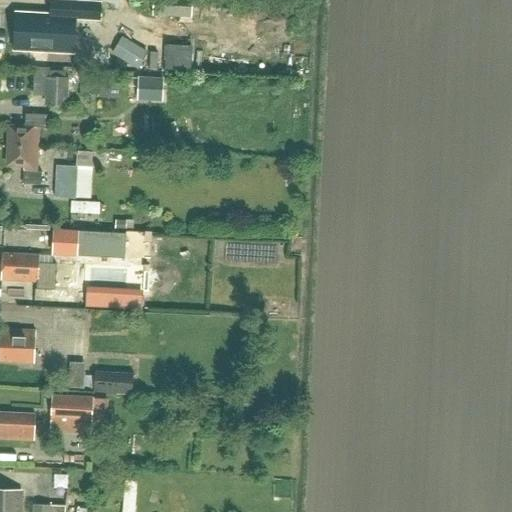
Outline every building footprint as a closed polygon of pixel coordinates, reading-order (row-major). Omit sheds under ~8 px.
[(16,13),(14,51),(74,54),(76,19),(99,21),(100,3),(75,2),(51,0),(51,15),(16,13)] [(191,20),(192,0),(184,0),(163,0),(162,19),(191,20)] [(137,69),(148,51),(122,35),(111,53),(137,69)] [(102,65),(111,53),(90,39),(82,51),(102,65)] [(67,106),(68,78),(45,77),(44,105),(67,106)] [(139,77),(138,101),(163,102),(164,78),(139,77)] [(100,78),(99,91),(117,92),(117,79),(100,78)] [(8,146),(38,147),(39,128),(47,129),(47,116),(26,115),(25,127),(9,126),(8,146)] [(37,172),(38,147),(8,146),(7,165),(24,166),(23,183),(41,184),(42,172),(37,172)] [(102,168),(103,153),(77,151),(76,167),(102,168)] [(74,199),(76,167),(56,166),(54,198),(74,199)] [(99,203),(72,202),(71,213),(99,214),(99,203)] [(125,221),(117,221),(116,229),(125,229),(125,221)] [(53,256),(126,259),(127,234),(54,230),(53,256)] [(54,291),(56,264),(39,263),(39,256),(3,253),(1,280),(36,282),(36,290),(54,291)] [(122,295),(121,309),(141,310),(142,297),(122,295)] [(34,363),(36,331),(0,329),(0,357),(3,358),(3,362),(34,363)] [(68,386),(84,386),(85,361),(69,361),(68,386)] [(132,395),(133,373),(95,370),(93,392),(132,395)] [(91,423),(93,398),(93,397),(51,395),(50,421),(91,423)] [(0,437),(34,440),(35,415),(0,413),(0,437)] [(135,511),(136,479),(124,479),(124,504),(119,504),(118,511),(135,511)] [(0,511),(20,511),(21,492),(0,490),(0,511)]
